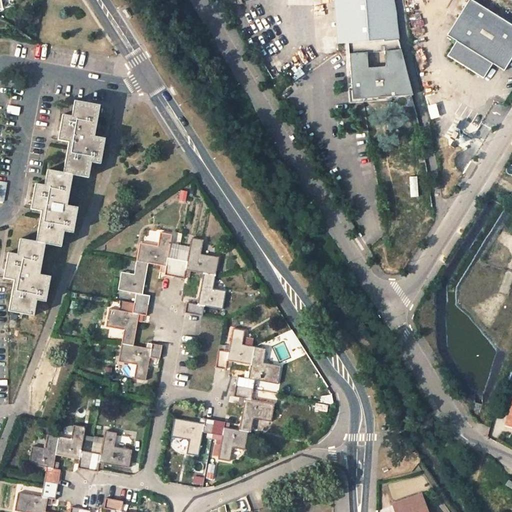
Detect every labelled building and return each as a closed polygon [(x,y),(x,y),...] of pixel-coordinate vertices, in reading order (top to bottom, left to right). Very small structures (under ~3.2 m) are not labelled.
[(333,0),(337,47),(349,47),(344,0),(333,0)] [(397,24),(392,0),(344,0),(349,47),(349,55),(385,51),(385,59),(372,60),(371,56),(362,57),(364,90),(408,82),(405,73),(403,73),(397,24)] [(511,57),(511,25),(471,0),(466,0),(445,34),(455,41),(446,55),(483,78),(492,64),(504,71),(511,57)] [(68,142),(63,173),(72,175),(87,178),(91,162),(99,164),(104,139),(94,137),(99,106),(74,101),(71,116),(63,114),(61,123),(58,140),(68,142)] [(41,211),(35,243),(45,244),(60,247),(64,231),(72,233),(76,208),(66,206),(72,175),(63,173),(47,171),(44,185),(35,184),(34,193),(31,209),(41,211)] [(184,202),(185,190),(178,190),(177,201),(184,202)] [(140,243),(136,260),(148,262),(165,265),(164,274),(168,275),(173,276),(176,259),(167,257),(171,234),(160,232),(158,246),(140,243)] [(187,261),(176,259),(173,276),(178,277),(184,278),(185,269),(204,273),(215,275),(219,257),(200,253),(203,240),(191,238),(187,261)] [(39,276),(45,244),(35,243),(20,240),(17,255),(8,254),(6,262),(3,279),(13,281),(8,312),(33,316),(36,301),(45,303),(50,278),(39,276)] [(142,294),(148,262),(136,260),(134,273),(121,271),(118,289),(135,293),(134,302),(148,305),(149,300),(149,295),(142,294)] [(212,288),(215,275),(204,273),(197,304),(186,302),(185,307),(184,312),(197,315),(201,315),(203,305),(221,309),(225,291),(212,288)] [(123,329),(120,343),(133,345),(138,313),(146,315),(147,311),(148,305),(134,302),(132,313),(109,308),(106,325),(123,329)] [(219,351),(216,367),(221,367),(225,368),(227,360),(252,364),(255,348),(242,346),(245,331),(233,329),(229,347),(220,346),(219,351)] [(161,345),(157,344),(151,343),(150,349),(133,345),(120,343),(117,361),(134,365),(132,377),(144,379),(149,357),(159,358),(161,345)] [(237,376),(236,382),(235,387),(253,390),(255,380),(278,384),(281,366),(263,363),(265,350),(255,348),(252,364),(249,378),(237,376)] [(251,400),(253,390),(235,387),(234,393),(233,397),(244,399),(239,429),(248,431),(251,432),(253,418),(271,422),(274,404),(251,400)] [(202,432),(211,433),(214,419),(210,419),(205,417),(203,423),(175,418),(171,435),(189,438),(186,452),(198,455),(202,432)] [(245,449),(248,431),(239,429),(224,427),(225,421),(219,420),(214,419),(211,433),(222,435),(218,459),(229,460),(232,446),(245,449)] [(70,439),(58,437),(54,455),(78,459),(76,467),(81,468),(87,469),(90,452),(93,438),(83,436),(84,427),(73,425),(70,439)] [(115,433),(104,431),(103,439),(93,438),(90,452),(87,469),(92,470),(97,471),(97,469),(98,462),(127,467),(130,450),(112,446),(115,433)] [(46,466),(44,476),(57,479),(58,475),(59,470),(52,468),(54,455),(58,437),(47,434),(44,449),(32,447),(29,463),(46,466)] [(215,465),(209,464),(206,478),(212,480),(215,465)] [(42,487),(55,489),(57,479),(44,476),(42,487)] [(191,484),(202,485),(203,477),(192,476),(191,484)] [(43,511),(44,511),(46,498),(54,499),(55,494),(55,489),(42,487),(40,497),(18,493),(15,509),(28,511),(43,511)] [(425,511),(420,496),(393,505),(395,511),(425,511)] [(105,498),(104,503),(103,508),(115,510),(114,511),(126,511),(121,511),(123,501),(105,498)]
